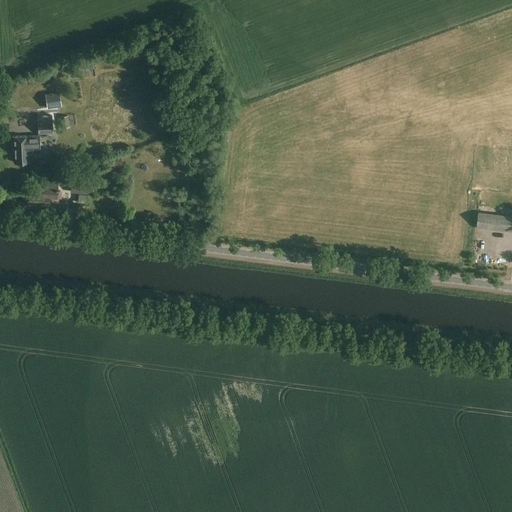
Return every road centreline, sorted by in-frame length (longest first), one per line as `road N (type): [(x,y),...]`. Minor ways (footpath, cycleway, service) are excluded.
road 1 (unclassified): [(511,287),(0,220)]
road 2 (track): [(511,348),(0,283)]
